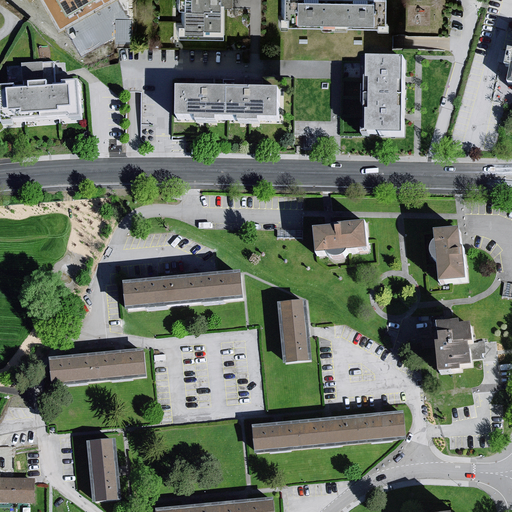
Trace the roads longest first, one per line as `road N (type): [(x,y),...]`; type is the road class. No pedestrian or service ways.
road 1 (tertiary): [(0,177),(133,170),(434,175)]
road 2 (residential): [(334,511),(363,490),(413,473),(511,475)]
